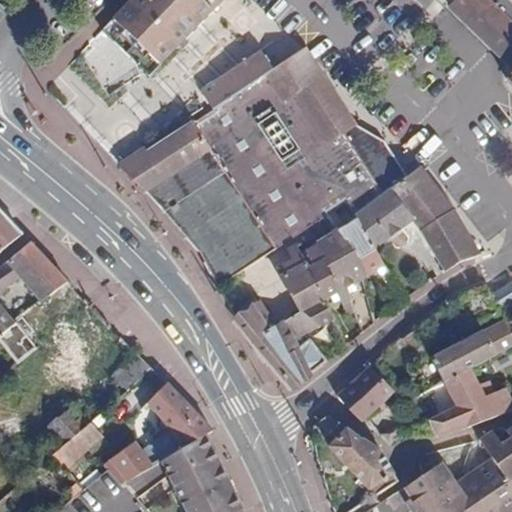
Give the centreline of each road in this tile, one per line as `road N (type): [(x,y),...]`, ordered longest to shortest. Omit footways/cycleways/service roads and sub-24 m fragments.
road 1 (secondary): [(0,161),(156,306),(245,446)]
road 2 (secondary): [(268,428),(173,279),(26,145)]
road 3 (residential): [(511,262),(446,292),(268,428)]
road 4 (residential): [(308,0),(454,151)]
road 5 (residential): [(511,96),(418,0)]
road 6 (residential): [(26,145),(6,94),(22,23)]
